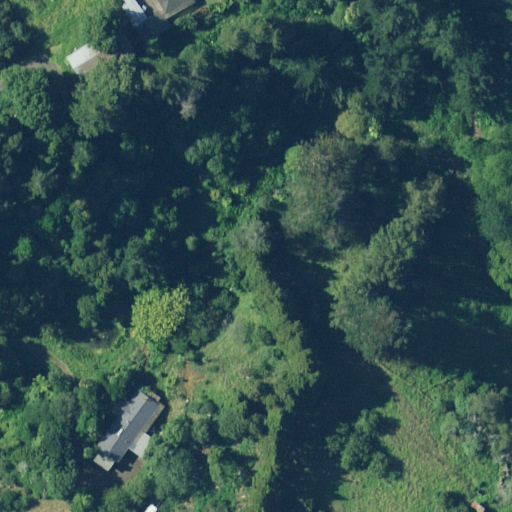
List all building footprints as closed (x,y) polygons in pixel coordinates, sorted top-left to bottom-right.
[(159,10),(147,18),(136,0),(117,0),(135,27),(143,40),(168,24),(159,10)] [(186,0),(158,0),(165,12),(186,0)] [(135,50),(119,24),(99,37),(67,57),(83,83),(118,61),(135,50)] [(120,462),(129,448),(132,450),(144,434),(141,432),(160,406),(137,390),(129,402),(123,397),(112,412),(118,416),(97,446),(120,462)] [(113,463),(99,452),(94,460),(108,470),(113,463)]
